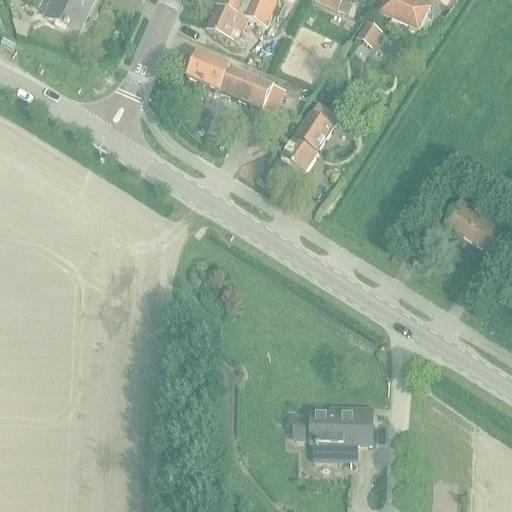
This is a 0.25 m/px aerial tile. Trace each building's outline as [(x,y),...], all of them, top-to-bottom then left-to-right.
[(54,0),(45,20),(79,36),(95,0),(54,0)] [(248,22),(266,29),(278,0),(220,0),(206,32),(237,45),(248,22)] [(309,0),(347,16),(351,6),(341,1),(341,0),(309,0)] [(405,0),(386,0),(378,17),(418,36),(429,11),(405,0)] [(35,24),(37,12),(21,10),(20,22),(35,24)] [(378,36),(366,28),(357,41),(362,45),(370,50),(378,36)] [(186,79),(275,118),(286,94),(196,55),(186,79)] [(294,139),(281,159),(305,175),(318,156),(317,156),(339,122),(316,107),(294,140),(294,139)] [(265,128),(248,140),(256,151),(272,138),(265,128)] [(443,226),(488,257),(506,231),(461,200),(443,226)] [(311,447),(372,449),(372,415),(338,414),(338,420),(311,419),(311,447)]
